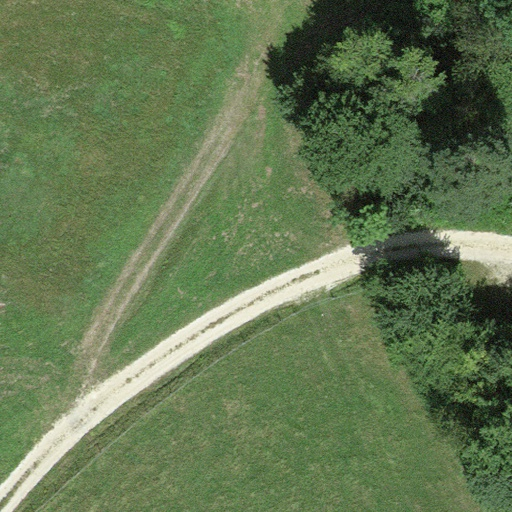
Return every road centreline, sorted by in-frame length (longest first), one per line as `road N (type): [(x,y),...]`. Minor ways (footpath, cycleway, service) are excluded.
road 1 (track): [(0,505),(81,425),(239,315),(333,266),(437,239),(511,253)]
road 2 (track): [(81,425),(93,352),(292,26)]
